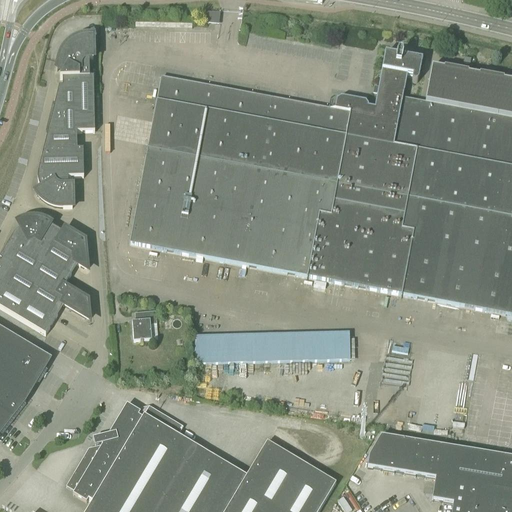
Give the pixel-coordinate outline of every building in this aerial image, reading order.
[(204,13),(204,21),(209,21),(208,25),(215,26),(216,14),(204,13)] [(87,39),(84,39),(82,40),(78,41),(76,42),(73,43),(72,44),(70,45),(68,47),(67,48),(65,50),(64,52),(63,53),(62,54),(62,55),(61,57),(60,59),(59,61),(56,73),(57,73),(58,69),(64,72),(59,80),(59,81),(62,80),(62,88),(59,89),(38,174),(37,176),(37,178),(37,180),(37,181),(37,183),(38,185),(38,187),(39,189),(40,191),(40,192),(35,195),(36,196),(37,197),(38,199),(40,201),(42,202),(42,203),(44,204),(46,205),(49,207),(51,208),(53,209),(54,209),(57,209),(59,210),(61,210),(72,209),(71,189),(67,189),(67,180),(83,179),(83,151),(77,151),(76,134),(94,134),(93,79),(89,79),(89,60),(93,60),(92,39),(87,39)] [(160,79),(129,247),(511,318),(511,84),(503,82),(503,81),(479,77),(479,78),(467,76),(468,75),(444,70),(443,71),(431,69),(424,104),(402,100),(406,77),(412,78),(412,80),(412,81),(411,81),(411,82),(412,82),(412,83),(412,84),(413,84),(414,84),(414,85),(415,85),(416,84),(417,84),(417,83),(418,83),(418,82),(421,62),(402,59),(402,58),(402,57),(402,56),(402,55),(401,55),(400,54),(399,54),(398,54),(398,55),(397,55),(397,56),(396,56),(396,57),(396,58),(385,56),(374,110),(367,109),(367,108),(365,104),(336,98),(331,102),(331,103),(330,103),(331,100),(330,100),(328,111),(160,79)] [(63,236),(49,227),(49,226),(47,224),(44,223),(42,223),(40,222),(38,222),(34,221),(32,221),(30,221),(27,222),(25,222),(23,223),(21,224),(20,224),(18,225),(20,230),(19,232),(18,232),(16,234),(15,235),(14,236),(13,237),(12,238),(0,258),(0,261),(1,262),(0,264),(0,310),(45,337),(63,307),(85,320),(88,318),(86,304),(63,290),(77,266),(83,270),(86,268),(83,244),(65,232),(63,236)] [(156,326),(155,313),(134,315),(135,323),(132,324),(133,344),(140,343),(140,344),(143,344),(142,343),(151,342),(150,326),(156,326)] [(48,359),(8,335),(0,330),(0,412),(12,422),(23,407),(21,405),(34,384),(37,385),(44,372),(42,371),(49,360),(48,359)] [(350,334),(194,337),(194,366),(350,363),(350,334)] [(181,360),(176,364),(184,373),(189,368),(181,360)] [(319,511),(335,485),(267,444),(246,479),(177,437),(183,429),(149,408),(136,411),(127,406),(102,447),(88,451),(66,488),(75,494),(73,496),(86,504),(88,502),(91,504),(86,511),(319,511)] [(0,436),(0,437),(12,422),(0,412),(0,436)] [(511,511),(511,459),(380,438),(369,458),(367,470),(435,480),(431,502),(452,506),(451,511),(511,511)]
